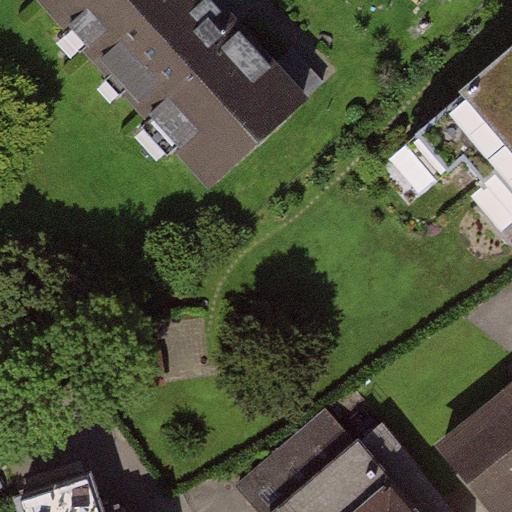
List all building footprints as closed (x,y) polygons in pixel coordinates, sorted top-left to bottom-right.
[(301,109),(194,0),(36,0),(27,9),(211,197),(301,109)] [(511,53),(406,143),(439,182),(464,161),(485,185),(511,162),(511,53)] [(511,393),(443,450),(493,511),(508,511),(511,509),(511,393)] [(409,511),(326,414),(237,487),(260,511),(409,511)] [(116,511),(117,511),(113,511),(99,511),(88,481),(21,501),(24,511),(116,511)]
